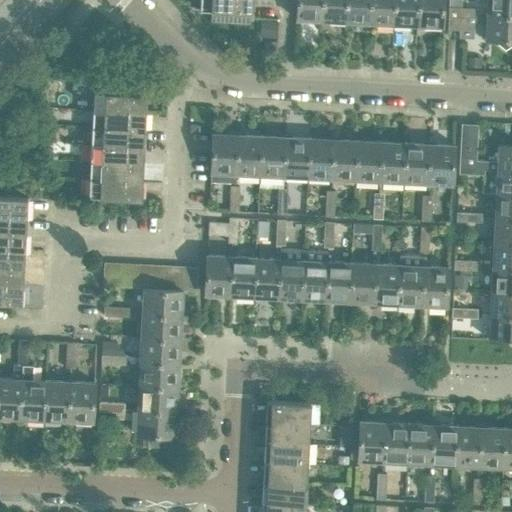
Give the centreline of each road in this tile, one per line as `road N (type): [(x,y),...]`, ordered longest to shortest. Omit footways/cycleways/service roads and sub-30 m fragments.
road 1 (residential): [(0,324),(59,326),(62,236),(170,243),(175,97),(211,75)]
road 2 (residential): [(231,497),(0,482)]
road 3 (residential): [(511,99),(286,86)]
road 4 (residential): [(240,369),(422,376)]
road 5 (residential): [(231,497),(240,369)]
